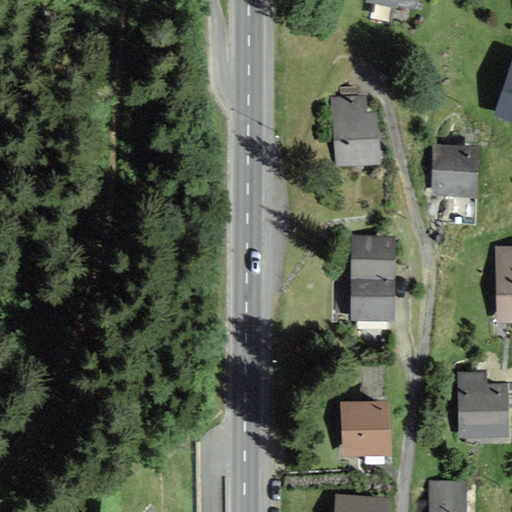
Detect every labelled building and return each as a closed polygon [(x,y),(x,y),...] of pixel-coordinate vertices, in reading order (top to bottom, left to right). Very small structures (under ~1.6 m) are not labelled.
[(511,63),(494,116),(511,121),(511,63)] [(367,114),(367,97),(333,98),(336,169),(381,167),(379,113),(367,114)] [(477,225),(479,147),(432,146),(430,224),(477,225)] [(393,322),(394,237),(350,237),(350,322),(393,322)] [(511,322),(511,247),(498,247),(498,323),(511,322)] [(486,385),(486,373),(458,374),(459,437),(509,436),(508,384),(486,385)] [(392,457),(391,403),(341,405),(342,458),(392,457)] [(465,511),(465,484),(429,484),(429,511),(465,511)] [(388,511),(389,498),(336,496),(335,511),(388,511)]
